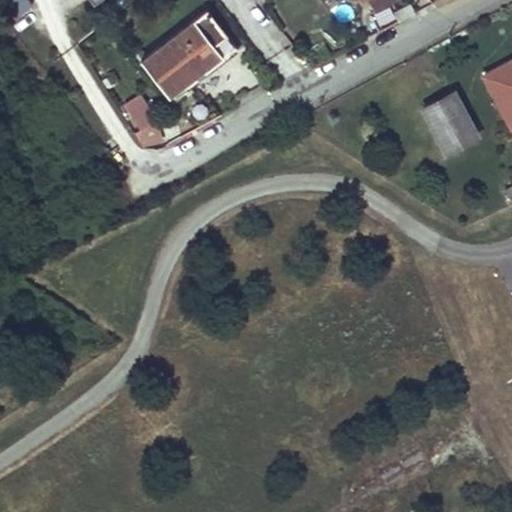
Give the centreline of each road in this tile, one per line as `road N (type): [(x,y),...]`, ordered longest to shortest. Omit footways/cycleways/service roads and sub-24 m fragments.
road 1 (residential): [(169,161),(224,150),(491,0)]
road 2 (unknown): [(169,161),(133,136),(51,0)]
road 3 (unknown): [(239,0),(312,100)]
